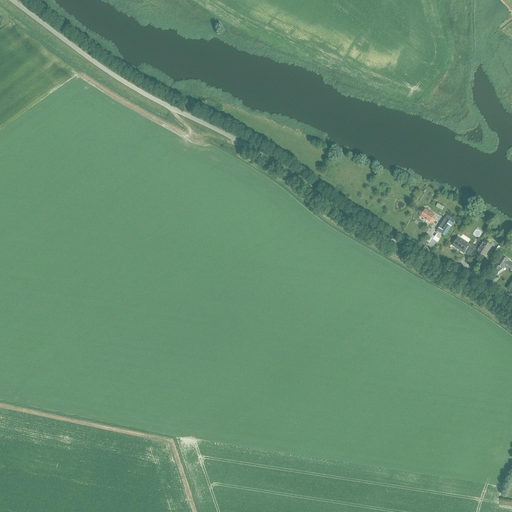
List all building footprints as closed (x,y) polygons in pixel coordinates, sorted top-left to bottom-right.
[(420,217),(426,216),(427,217),(428,217),(429,223),(435,221),(434,215),(432,215),(430,214),(430,212),(426,213),(425,209),(419,211),(420,217)] [(436,231),(445,236),(453,224),(445,218),(436,231)] [(452,246),(464,253),(470,245),(458,237),(452,246)] [(489,250),(491,246),(483,241),(477,251),(476,251),(474,254),(480,258),(482,255),(485,257),(489,251),(493,253),(493,252),(489,250)] [(511,271),(511,269),(511,263),(507,261),(508,260),(502,256),(496,265),(492,271),(496,273),(499,267),(502,269),(504,267),(511,271)]
